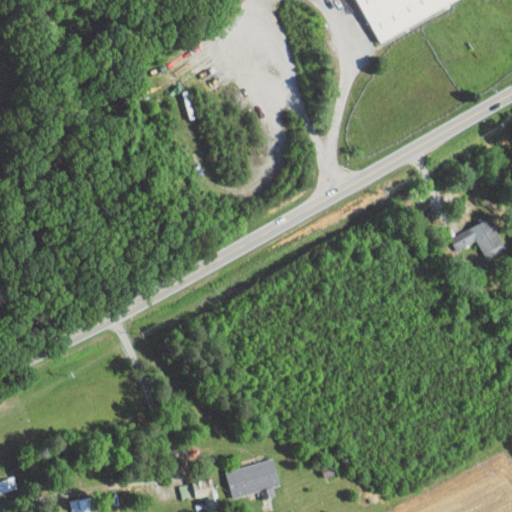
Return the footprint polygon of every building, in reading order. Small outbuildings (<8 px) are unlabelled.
[(434,0),(350,0),(367,33),(434,0)] [(439,231),(445,244),(465,234),(472,248),(492,238),(479,211),(439,231)] [(216,463),(222,491),(270,479),(263,452),(216,463)] [(210,501),(203,471),(168,479),(171,493),(194,488),(197,504),(210,501)] [(59,494),(62,511),(87,511),(87,510),(83,511),(78,490),(59,494)]
